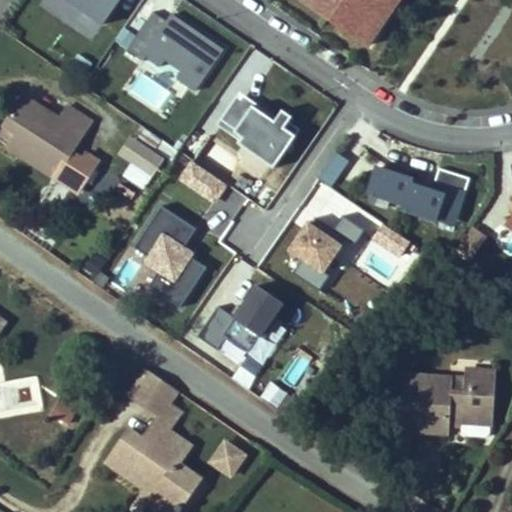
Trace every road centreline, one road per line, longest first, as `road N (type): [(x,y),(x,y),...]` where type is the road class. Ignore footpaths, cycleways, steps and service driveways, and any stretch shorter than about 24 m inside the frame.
road 1 (residential): [(404,511),(149,351),(0,245)]
road 2 (residential): [(216,0),(409,129),(459,139),(511,135)]
